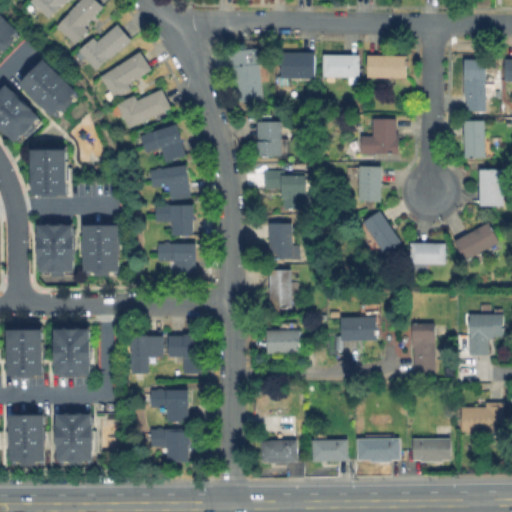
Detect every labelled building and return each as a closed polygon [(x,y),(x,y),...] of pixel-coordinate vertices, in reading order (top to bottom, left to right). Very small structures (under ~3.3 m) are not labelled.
[(67,0),(49,18),(31,0),(67,0)] [(90,28),(76,43),(57,25),(81,0),(99,0),(105,6),(87,25),(90,28)] [(0,13),(0,49),(1,51),(19,31),(0,13)] [(133,39),(96,69),(80,49),(95,36),(98,40),(120,23),(133,39)] [(259,47),(264,98),(241,101),(238,82),(235,82),(232,50),(259,47)] [(132,88),(116,98),(102,75),(141,51),(152,69),(129,83),(132,88)] [(316,52),(316,77),(282,77),(282,52),(316,52)] [(360,55),(360,76),(325,76),(325,54),(360,55)] [(407,55),(407,77),(368,76),(368,55),(407,55)] [(511,56),(502,57),(503,84),(511,84),(511,56)] [(78,92),(42,58),(18,83),(53,118),(78,92)] [(487,59),(487,110),(464,109),(465,58),(487,59)] [(40,118),(6,83),(0,88),(0,129),(13,143),(40,118)] [(164,88),(172,107),(129,127),(118,103),(136,94),(138,100),(164,88)] [(400,118),(399,154),(361,154),(362,134),(373,135),(373,117),(400,118)] [(486,119),(486,156),(465,157),(465,120),(486,119)] [(282,120),(283,154),(259,155),(258,121),(282,120)] [(137,134),(143,132),(143,131),(147,130),(148,131),(174,122),(180,139),(178,139),(183,154),(163,160),(159,145),(143,151),(137,134)] [(67,195),(66,148),(30,148),(31,195),(67,195)] [(147,168),(153,168),(153,166),(158,166),(158,167),(186,164),(188,181),(186,181),(188,196),(168,198),(166,183),(149,185),(147,168)] [(384,166),(382,200),(359,199),(361,165),(384,166)] [(504,168),(503,205),(480,204),(481,168),(504,168)] [(308,175),(307,193),(305,193),(305,209),(283,209),(283,187),(265,187),(265,169),(285,170),(285,175),(308,175)] [(153,203),(159,203),(159,202),(164,202),(164,203),(192,203),(192,220),(190,220),(190,235),(170,235),(170,220),(153,220),(153,203)] [(402,240),(385,252),(365,221),(382,210),(402,240)] [(500,240),(466,259),(455,240),(490,221),(500,240)] [(293,222),(293,258),(270,258),(270,222),(293,222)] [(72,223),(36,224),(37,271),(73,270),(72,223)] [(82,272),(117,271),(117,223),(81,224),(82,272)] [(156,241),(161,242),(161,240),(166,240),(166,242),(194,242),(194,259),(192,259),(192,274),(172,274),(172,259),(155,259),(156,241)] [(447,243),(446,263),(411,262),(411,242),(447,243)] [(292,268),(292,307),(270,307),(270,268),(292,268)] [(338,308),(338,317),(329,317),(329,308),(338,308)] [(378,308),(378,339),(343,340),(342,315),(366,315),(366,309),(378,308)] [(505,326),(505,338),(488,338),(488,353),(470,353),(471,314),(505,314),(505,326)] [(436,323),(435,370),(415,370),(415,346),(413,346),(414,323),(436,323)] [(6,329),(41,328),(42,374),(7,375),(6,329)] [(90,375),(90,328),(54,328),(54,375),(90,375)] [(301,328),(301,351),(268,352),(268,329),(301,328)] [(182,333),(182,334),(166,334),(166,342),(165,342),(165,346),(166,346),(166,355),(181,355),(181,372),(198,372),(198,365),(199,365),(199,361),(198,361),(198,334),(182,333)] [(146,334),(161,334),(161,342),(162,342),(162,346),(161,346),(161,355),(146,355),(146,372),(129,372),(129,365),(128,365),(128,361),(129,361),(129,334),(146,334)] [(186,388),(148,388),(149,406),(165,406),(166,420),(187,420),(186,388)] [(500,405),(500,438),(490,438),(491,431),(464,431),(464,405),(500,405)] [(8,414),(43,413),(43,459),(8,459),(8,414)] [(90,413),(54,413),(55,460),(91,460),(90,413)] [(186,460),(187,429),(151,428),(150,445),(164,446),(164,460),(186,460)] [(401,437),(401,459),(358,459),(358,437),(401,437)] [(348,438),(349,459),(314,460),(313,439),(348,438)] [(452,438),(451,459),(415,459),(414,438),(452,438)] [(298,439),(298,460),(262,460),(262,439),(298,439)]
